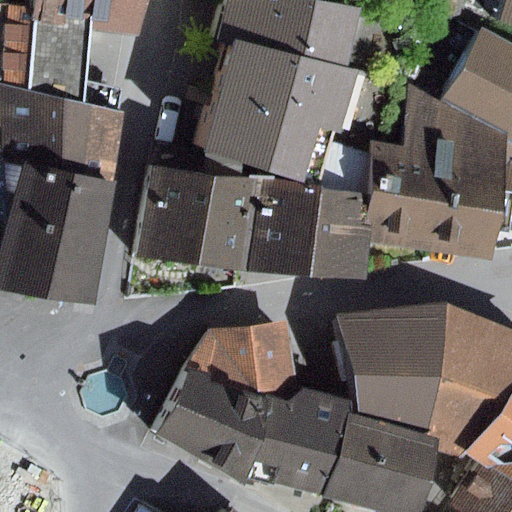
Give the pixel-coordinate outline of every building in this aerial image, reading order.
[(151,0),(40,0),(40,10),(0,8),(0,84),(5,85),(90,105),(99,32),(146,40),(151,0)] [(329,4),(308,0),(235,0),(226,36),(235,38),(355,71),(358,54),(367,12),(329,4)] [(511,0),(492,0),(487,16),(511,24),(511,0)] [(511,47),(483,33),(444,103),(511,138),(511,137),(511,47)] [(355,71),(235,38),(219,94),(332,130),(349,137),(369,74),(355,71)] [(401,149),(379,146),(374,199),(370,229),(376,230),(375,247),(500,263),(511,138),(444,103),(405,84),(401,149)] [(90,105),(5,85),(7,162),(115,184),(130,114),(90,105)] [(219,94),(202,149),(314,187),(332,130),(219,94)] [(115,184),(7,162),(0,207),(0,291),(97,308),(122,185),(115,184)] [(266,183),(154,168),(141,259),(252,273),(266,183)] [(314,187),(266,183),(252,273),(371,282),(375,247),(376,230),(370,229),(374,199),(332,194),(332,190),(314,187)] [(454,307),(342,318),(367,424),(432,446),(451,380),(454,307)] [(451,380),(432,446),(442,448),(467,455),(511,406),(511,332),(454,307),(451,380)] [(213,331),(197,374),(300,403),(290,322),(213,331)] [(300,403),(197,374),(164,438),(250,489),(254,480),(328,499),(354,420),(359,407),(313,391),(300,403)] [(511,406),(467,455),(482,464),(511,480),(511,406)] [(354,420),(328,499),(378,511),(429,511),(442,448),(432,446),(367,424),(354,420)] [(0,455),(0,511),(5,511),(25,473),(0,455)] [(464,511),(511,511),(511,480),(482,464),(454,506),(464,511)] [(59,511),(65,496),(25,473),(5,511),(59,511)]
